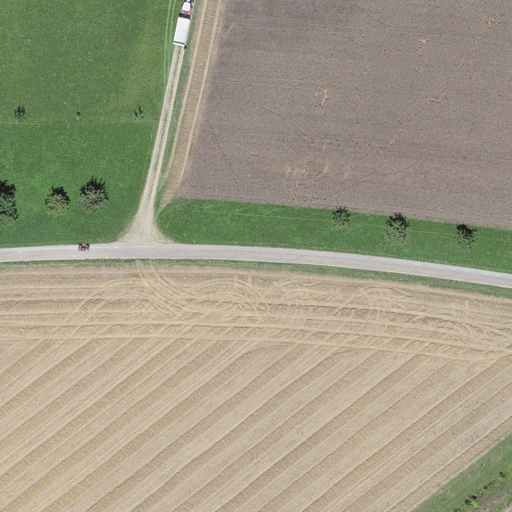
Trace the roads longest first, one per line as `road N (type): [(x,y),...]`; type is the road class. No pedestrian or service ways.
road 1 (track): [(511,283),(313,257),(0,258)]
road 2 (track): [(139,252),(192,0)]
